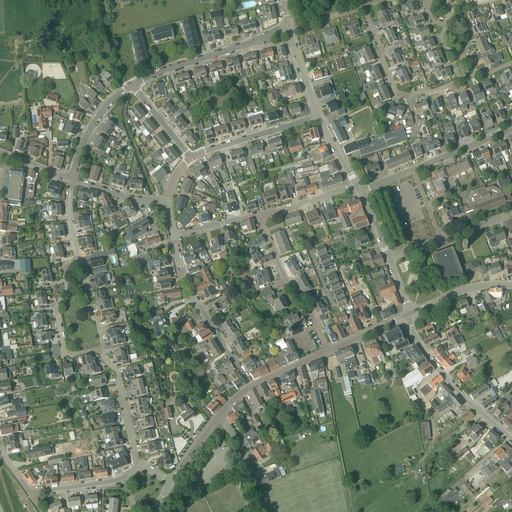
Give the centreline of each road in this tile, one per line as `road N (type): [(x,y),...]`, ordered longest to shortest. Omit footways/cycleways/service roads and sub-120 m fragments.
road 1 (residential): [(363,7),(395,93),(429,93),(476,74)]
road 2 (residential): [(252,386),(192,296),(172,235)]
road 3 (residential): [(132,84),(289,26)]
road 4 (unclassified): [(511,438),(438,370),(404,315)]
road 5 (residential): [(99,351),(64,355),(56,304),(66,289),(65,266),(77,264)]
road 6 (residential): [(382,181),(511,128)]
road 7 (residential): [(189,157),(318,116)]
road 8 (residential): [(141,464),(117,374),(99,351)]
